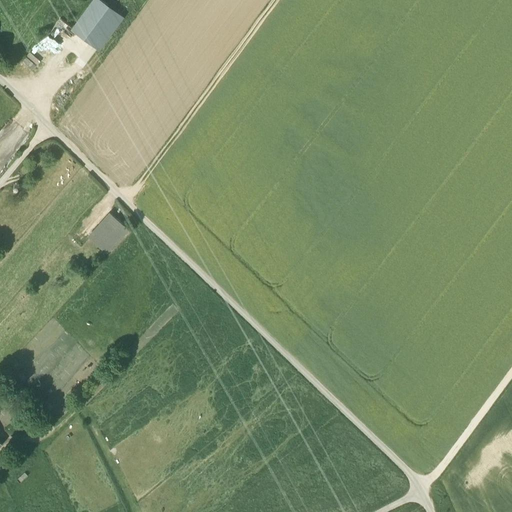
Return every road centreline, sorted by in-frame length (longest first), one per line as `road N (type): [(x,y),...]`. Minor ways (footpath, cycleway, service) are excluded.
road 1 (track): [(422,490),(0,81)]
road 2 (track): [(131,205),(282,0)]
road 3 (track): [(511,371),(422,490)]
